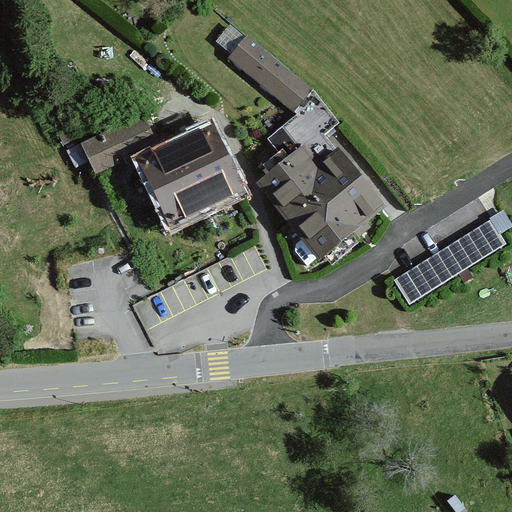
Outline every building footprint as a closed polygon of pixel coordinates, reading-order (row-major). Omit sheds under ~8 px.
[(312,91),(244,37),(227,59),(296,113),(312,91)] [(153,135),(143,115),(81,144),(96,175),(120,164),(115,153),(153,135)] [(322,263),(387,210),(324,134),(259,187),(322,263)] [(216,135),(143,173),(179,242),(252,204),(216,135)] [(500,231),(511,223),(504,210),(395,279),(410,302),(506,241),(500,231)] [(185,277),(133,304),(146,328),(198,301),(185,277)]
